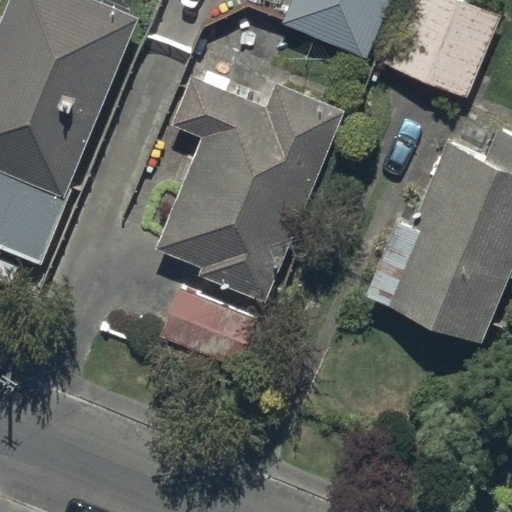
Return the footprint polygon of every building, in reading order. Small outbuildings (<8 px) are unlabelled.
[(0,171),(69,200),(143,20),(93,0),(14,0),(0,35),(0,171)] [(296,0),(286,26),(370,60),(394,0),(296,0)] [(410,0),(384,64),(471,100),(505,18),(461,0),(410,0)] [(205,270),(202,278),(271,306),(349,113),(280,85),(271,109),(196,78),(176,127),(205,139),(160,251),(205,270)] [(370,299),(485,347),(511,282),(511,136),(502,132),(489,162),(451,147),(417,230),(402,224),(370,299)] [(183,290),(163,339),(240,371),(260,322),(183,290)]
